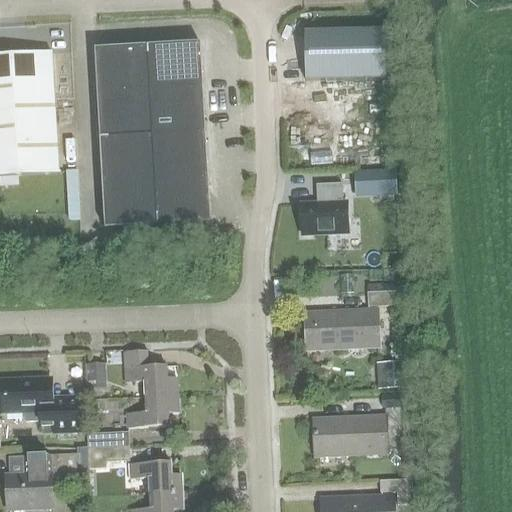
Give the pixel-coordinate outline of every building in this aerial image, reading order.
[(386,81),(384,33),(304,35),(305,83),(386,81)] [(150,93),(203,90),(200,45),(147,49),(150,93)] [(97,96),(150,93),(147,49),(95,52),(97,96)] [(0,178),(59,175),(52,55),(0,57),(0,178)] [(153,138),(205,135),(203,90),(150,93),(153,138)] [(100,141),(153,138),(150,93),(97,96),(100,141)] [(155,183),(208,180),(205,135),(153,138),(155,183)] [(102,186),(155,183),(153,138),(100,141),(102,186)] [(78,172),(66,173),(69,222),(81,221),(78,172)] [(393,172),(354,175),(355,198),(395,195),(393,172)] [(158,228),(211,225),(208,180),(155,183),(158,228)] [(105,231),(158,228),(155,183),(102,186),(105,231)] [(301,206),(303,236),(349,234),(347,204),(343,204),(343,185),(317,186),(317,205),(301,206)] [(368,309),(402,307),(401,293),(367,295),(368,309)] [(307,351),(379,348),(377,313),(306,316),(307,351)] [(167,381),(166,368),(148,369),(148,353),(124,354),(125,385),(144,384),(145,399),(178,398),(177,380),(167,381)] [(404,389),(402,361),(374,364),(377,391),(404,389)] [(105,389),(104,365),(84,365),(85,390),(105,389)] [(42,436),(83,434),(82,398),(49,400),(49,380),(4,382),(5,416),(22,415),(22,421),(25,424),(41,424),(42,436)] [(405,408),(405,395),(379,396),(380,409),(405,408)] [(178,398),(145,399),(146,414),(127,415),(128,430),(169,428),(169,416),(179,415),(178,398)] [(315,458),(387,455),(385,419),(314,422),(315,458)] [(88,450),(129,448),(128,434),(87,435),(88,450)] [(105,463),(129,462),(129,448),(88,450),(88,456),(89,470),(106,469),(105,463)] [(80,477),(79,456),(22,459),(23,475),(8,476),(9,511),(50,511),(49,478),(80,477)] [(89,477),(89,470),(88,456),(79,456),(80,477),(89,477)] [(149,495),(182,494),(181,477),(171,477),(171,464),(129,466),(130,481),(149,480),(149,495)] [(410,481),(379,483),(380,495),(396,494),(397,507),(411,506),(410,481)] [(173,511),(183,511),(182,494),(149,495),(150,511),(131,511),(173,511)] [(393,511),(393,498),(321,502),(321,511),(393,511)]
